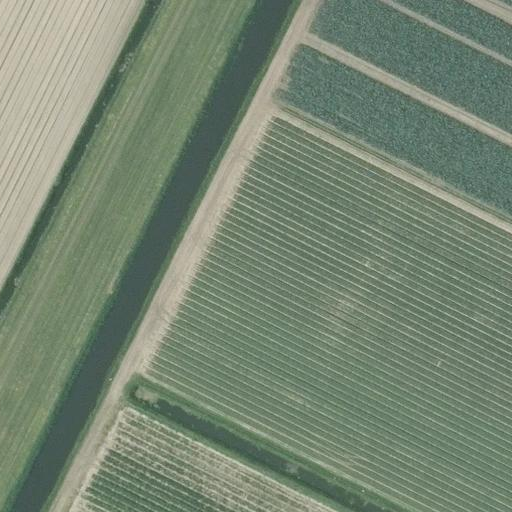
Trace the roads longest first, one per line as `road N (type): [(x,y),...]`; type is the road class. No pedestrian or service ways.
road 1 (track): [(55,511),(311,0)]
road 2 (track): [(0,469),(233,0)]
